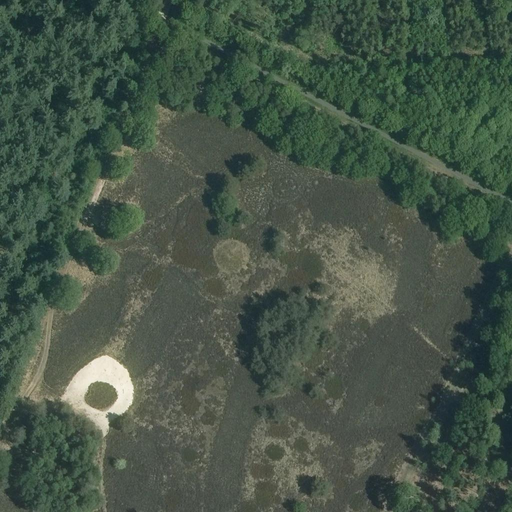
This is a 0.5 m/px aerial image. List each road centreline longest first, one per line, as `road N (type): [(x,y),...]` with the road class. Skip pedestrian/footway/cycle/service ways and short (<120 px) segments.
road 1 (track): [(155,17),(48,325),(43,365),(0,465)]
road 2 (track): [(104,0),(511,214)]
road 3 (track): [(391,511),(511,253)]
